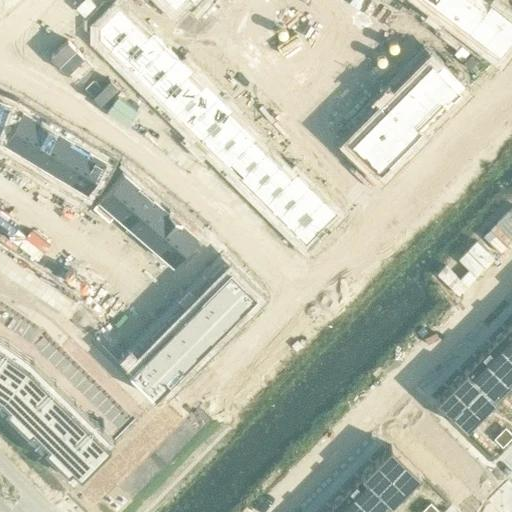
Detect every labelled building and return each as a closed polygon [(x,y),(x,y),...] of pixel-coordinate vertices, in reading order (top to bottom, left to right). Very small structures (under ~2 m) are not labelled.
[(90,0),(82,0),(75,8),(84,16),(95,5),(90,0)] [(155,0),(147,0),(143,5),(148,10),(157,2),(155,0)] [(165,0),(174,9),(183,0),(165,0)] [(420,0),(420,1),(434,12),(443,0),(420,0)] [(443,0),(434,12),(448,23),(466,0),(443,0)] [(466,0),(448,23),(463,34),(488,0),(466,0)] [(490,0),(488,0),(463,34),(479,47),(481,44),(480,43),(505,11),(490,0)] [(157,2),(148,10),(154,16),(163,7),(157,2)] [(208,4),(202,10),(211,18),(217,13),(208,4)] [(406,6),(399,15),(405,20),(413,11),(406,6)] [(98,28),(98,38),(99,39),(109,50),(135,24),(118,7),(98,27),(98,28)] [(202,10),(196,16),(205,24),(211,18),(202,10)] [(413,11),(405,20),(412,25),(419,15),(413,11)] [(511,16),(505,11),(480,43),(481,44),(496,55),(511,34),(511,16)] [(177,21),(168,30),(174,36),(183,27),(177,21)] [(135,24),(109,50),(122,62),(148,36),(147,36),(135,24)] [(183,27),(174,36),(180,41),(189,33),(183,27)] [(435,28),(427,37),(434,42),(441,32),(435,28)] [(148,36),(122,62),(135,75),(166,44),(152,31),(147,36),(148,36)] [(441,32),(434,42),(440,47),(448,38),(441,32)] [(166,44),(135,75),(148,88),(178,56),(166,44)] [(399,45),(393,51),(402,59),(408,54),(399,45)] [(203,47),(195,56),(201,62),(209,53),(203,47)] [(393,51),(388,57),(396,65),(402,59),(393,51)] [(209,53),(201,62),(206,67),(215,59),(209,53)] [(425,54),(411,69),(416,74),(416,73),(446,103),(460,88),(425,54)] [(461,55),(453,64),(460,69),(467,60),(461,55)] [(178,56),(148,88),(161,101),(187,75),(188,76),(193,71),(178,56)] [(467,60),(460,69),(466,74),(474,65),(467,60)] [(374,71),(368,76),(377,85),(383,79),(374,71)] [(230,73),(221,82),(227,88),(236,79),(230,73)] [(416,74),(404,86),(433,115),(446,103),(416,73),(416,74)] [(187,75),(161,101),(175,115),(201,89),(200,88),(188,76),(187,75)] [(368,76),(362,82),(371,91),(377,85),(368,76)] [(236,79),(227,88),(233,94),(241,85),(236,79)] [(201,89),(175,115),(188,127),(219,96),(205,83),(200,88),(201,89)] [(392,98),(391,99),(420,128),(433,115),(404,86),(392,98)] [(386,93),(372,108),(407,142),(420,128),(391,99),(392,98),(386,93)] [(219,96),(188,127),(201,140),(229,111),(229,112),(232,110),(219,96)] [(347,98),(341,104),(350,112),(355,107),(347,98)] [(0,99),(0,124),(9,103),(0,99)] [(256,100),(248,108),(253,114),(262,105),(256,100)] [(341,104),(335,109),(344,118),(350,112),(341,104)] [(262,105),(253,114),(259,120),(268,111),(262,105)] [(372,108),(358,122),(363,127),(364,126),(393,155),(407,142),(372,108)] [(22,109),(3,141),(19,151),(20,151),(39,120),(22,109)] [(229,111),(201,140),(214,153),(242,125),(229,112),(229,111)] [(19,151),(14,159),(33,170),(35,166),(34,165),(56,130),(39,120),(20,151),(19,151)] [(242,125),(214,153),(227,166),(253,140),(253,141),(256,138),(242,125)] [(282,125),(273,134),(279,139),(288,131),(282,125)] [(363,127),(350,141),(379,170),(393,155),(364,126),(363,127)] [(56,130),(34,165),(35,166),(50,174),(51,175),(72,139),(56,130)] [(288,131),(279,139),(285,145),(293,136),(288,131)] [(50,174),(47,179),(48,179),(65,189),(89,149),(72,139),(51,175),(50,174)] [(253,140),(227,166),(240,179),(265,153),(253,141),(253,140)] [(89,149),(65,189),(82,200),(106,160),(89,149)] [(307,150),(299,159),(304,165),(313,156),(307,150)] [(265,153),(240,179),(253,191),(278,166),(265,153)] [(313,156),(304,165),(310,170),(319,162),(313,156)] [(278,166),(253,191),(265,204),(291,178),(290,178),(278,166)] [(123,171),(92,206),(108,220),(115,213),(114,213),(138,185),(123,171)] [(291,178),(265,204),(278,217),(309,186),(295,172),(290,178),(291,178)] [(334,176),(325,185),(331,191),(339,182),(334,176)] [(17,178),(11,188),(18,193),(24,182),(17,178)] [(24,182),(18,193),(25,197),(31,186),(24,182)] [(339,182),(331,191),(337,197),(345,188),(339,182)] [(138,185),(114,213),(115,213),(128,224),(129,225),(153,197),(138,185)] [(309,186),(278,217),(292,230),(323,199),(309,186)] [(128,224),(125,228),(126,229),(140,241),(167,210),(153,197),(129,225),(128,224)] [(50,198),(44,208),(50,212),(57,202),(50,198)] [(323,199),(292,230),(305,244),(336,213),(323,199)] [(57,202),(50,212),(57,216),(64,206),(57,202)] [(167,210),(140,241),(155,254),(158,251),(158,250),(182,222),(167,210)] [(182,222),(158,250),(158,251),(173,263),(197,235),(182,222)] [(91,226),(84,235),(90,240),(98,231),(91,226)] [(98,231),(90,240),(96,246),(104,237),(98,231)] [(121,251),(113,260),(119,265),(127,256),(121,251)] [(193,252),(188,257),(196,266),(202,260),(193,252)] [(127,256),(119,265),(125,271),(133,261),(127,256)] [(188,257),(182,263),(191,272),(196,266),(188,257)] [(223,262),(208,277),(240,310),(256,294),(223,262)] [(150,276),(142,285),(148,290),(156,281),(150,276)] [(168,277),(159,286),(168,295),(176,286),(168,277)] [(208,277),(193,291),(226,324),(240,310),(208,277)] [(159,286),(153,292),(162,300),(167,295),(168,295),(159,286)] [(193,291),(179,306),(212,338),(226,324),(193,291)] [(179,306),(164,320),(197,353),(212,338),(179,306)] [(136,309),(130,315),(139,324),(145,318),(136,309)] [(130,315),(124,321),(133,329),(139,324),(130,315)] [(164,320),(149,336),(156,342),(157,342),(183,367),(197,353),(164,320)] [(511,329),(508,326),(494,340),(511,358),(511,329)] [(106,339),(100,345),(109,353),(115,348),(106,339)] [(511,358),(494,340),(479,355),(508,384),(509,383),(511,379),(511,358)] [(143,355),(142,356),(169,382),(183,367),(157,342),(156,342),(143,355)] [(0,395),(0,396),(8,403),(3,407),(28,431),(32,427),(47,441),(46,443),(43,446),(67,469),(71,465),(79,474),(109,444),(27,364),(0,343),(0,395)] [(136,349),(120,365),(153,397),(169,382),(142,356),(143,355),(136,349)] [(479,355),(465,369),(497,402),(511,386),(511,385),(509,383),(508,384),(479,355)] [(465,369),(451,384),(483,416),(497,402),(465,369)] [(451,384),(435,399),(468,431),(483,416),(451,384)] [(511,433),(505,426),(499,432),(508,440),(511,435),(511,433)] [(499,432),(493,438),(502,446),(508,440),(499,432)] [(391,444),(375,460),(405,488),(404,489),(407,492),(423,477),(391,444)] [(375,460),(361,474),(390,503),(404,489),(405,488),(375,460)] [(361,474),(347,489),(370,511),(381,511),(390,503),(361,474)] [(370,511),(347,489),(332,503),(341,511),(370,511)] [(429,502),(424,508),(428,511),(436,511),(438,511),(429,502)] [(341,511),(332,503),(323,511),(341,511)]
